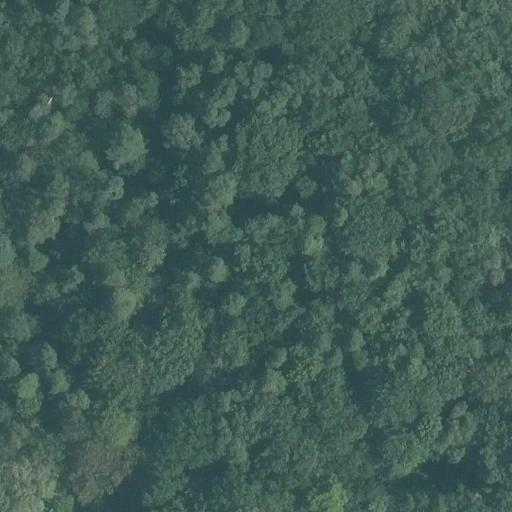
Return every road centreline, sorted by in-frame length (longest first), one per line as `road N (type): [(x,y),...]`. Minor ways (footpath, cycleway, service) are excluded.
road 1 (unclassified): [(511,503),(181,461),(0,454)]
road 2 (track): [(180,474),(183,0)]
